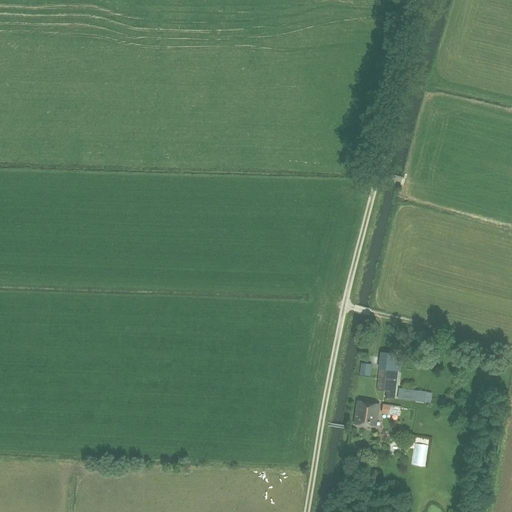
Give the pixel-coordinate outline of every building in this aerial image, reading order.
[(379,368),(397,371),(400,371),(402,354),(381,352),(379,368)] [(361,362),(359,374),(370,376),(372,364),(361,362)] [(397,371),(379,368),(377,389),(394,392),(397,371)] [(409,396),(410,386),(397,384),(395,394),(409,396)] [(354,424),(376,427),(379,404),(358,400),(354,424)] [(380,402),(379,411),(399,413),(399,403),(380,402)] [(384,462),(387,455),(381,452),(378,460),(384,462)]
